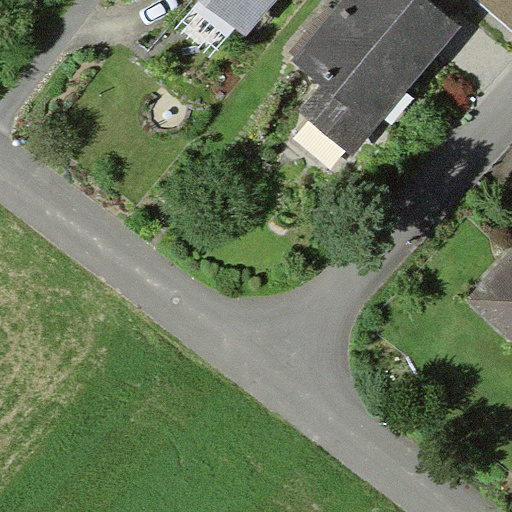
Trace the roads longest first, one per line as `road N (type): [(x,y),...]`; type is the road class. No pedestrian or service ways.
road 1 (residential): [(256,366),(511,89)]
road 2 (residential): [(256,366),(0,166)]
road 3 (residential): [(444,511),(256,366)]
